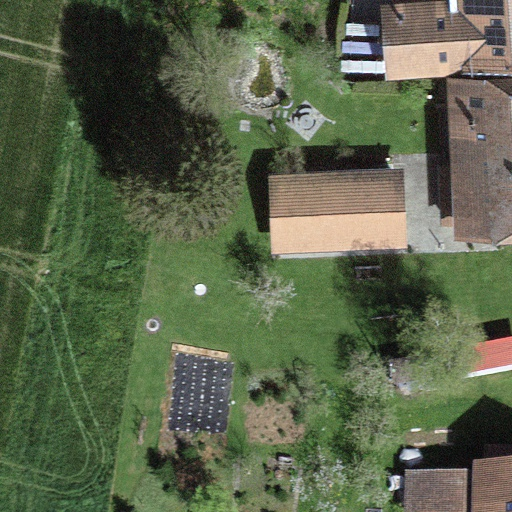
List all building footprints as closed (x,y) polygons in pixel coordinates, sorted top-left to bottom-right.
[(511,0),(443,0),(443,2),(392,6),(396,62),(511,54),(511,0)] [(459,219),(511,217),(511,71),(467,73),(470,160),(457,160),(459,219)] [(269,255),(401,247),(397,171),(264,179),(269,255)] [(466,511),(469,480),(411,477),(408,511),(466,511)] [(511,511),(511,493),(485,493),(484,511),(511,511)]
